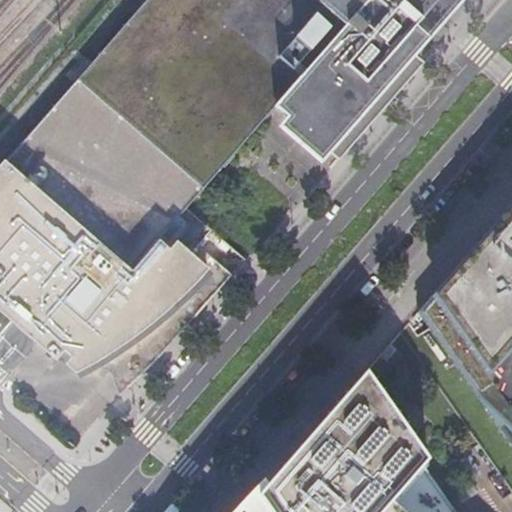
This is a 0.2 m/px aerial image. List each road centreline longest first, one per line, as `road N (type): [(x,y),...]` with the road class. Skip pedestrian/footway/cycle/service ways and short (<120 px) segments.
road 1 (tertiary): [(511,21),(68,511)]
road 2 (tertiary): [(143,511),(511,91)]
